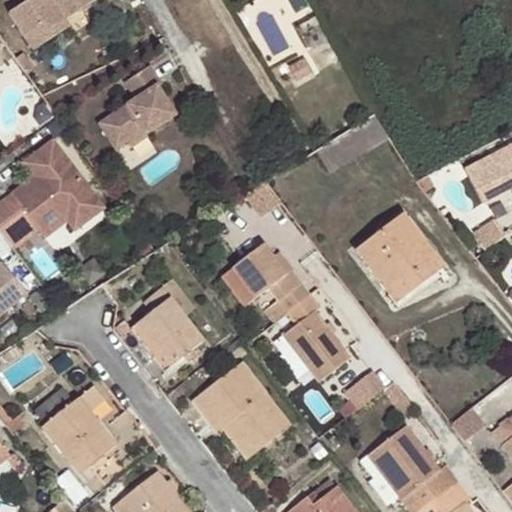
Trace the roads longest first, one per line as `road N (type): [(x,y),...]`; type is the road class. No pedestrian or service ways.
road 1 (residential): [(308,266),(499,511)]
road 2 (residential): [(114,349),(243,511)]
road 3 (residential): [(229,103),(166,0)]
